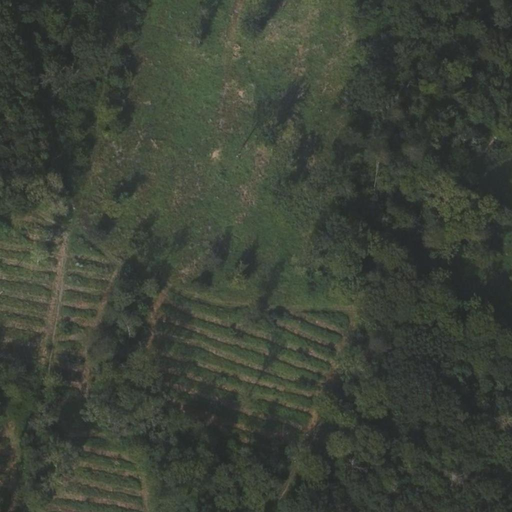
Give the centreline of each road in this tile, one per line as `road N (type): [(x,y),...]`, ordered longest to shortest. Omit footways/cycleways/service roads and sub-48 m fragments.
road 1 (track): [(71,234),(20,511)]
road 2 (track): [(280,511),(367,345),(409,302)]
road 3 (track): [(511,136),(409,302)]
